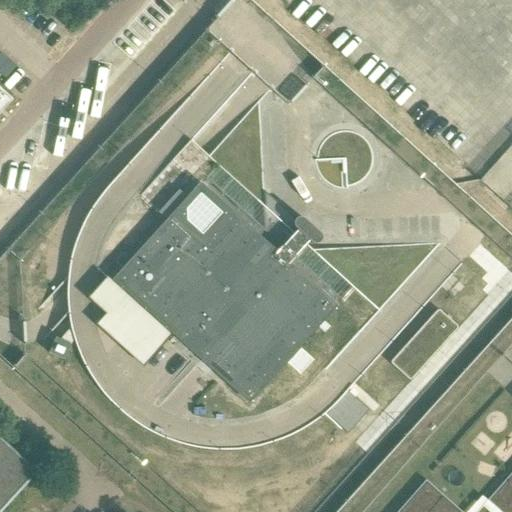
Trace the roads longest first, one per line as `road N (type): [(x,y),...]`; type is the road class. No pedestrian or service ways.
road 1 (unknown): [(479,219),(331,393),(302,415),(228,435),(179,419),(123,379),(92,335),(86,270),(108,215),(175,133),(264,40),(292,44),(356,99)]
road 2 (unknown): [(356,99),(479,219)]
